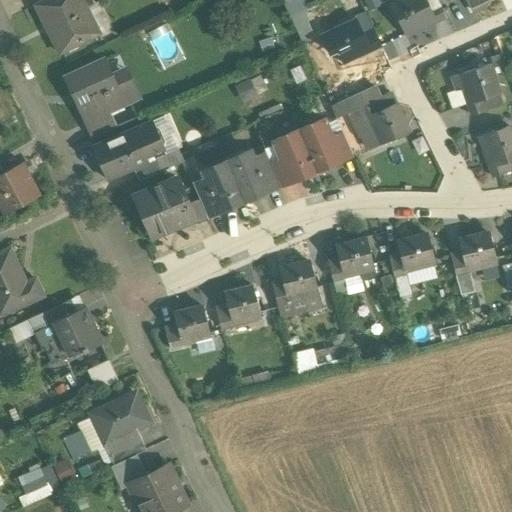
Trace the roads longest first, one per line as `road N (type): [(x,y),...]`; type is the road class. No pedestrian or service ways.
road 1 (residential): [(124,296),(293,223),(371,205),(473,203)]
road 2 (residential): [(124,296),(0,35)]
road 3 (residential): [(473,203),(404,67),(511,19)]
road 4 (residential): [(222,511),(124,296)]
